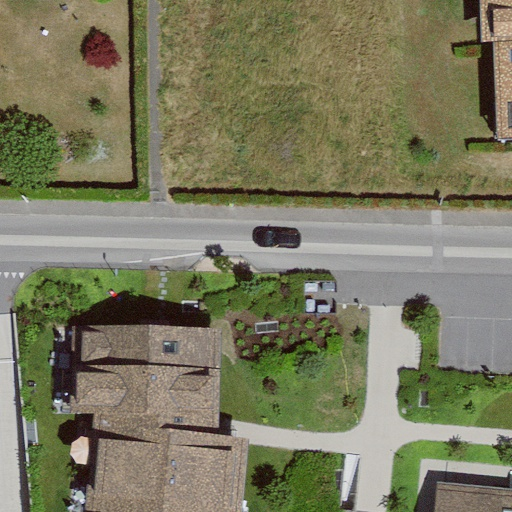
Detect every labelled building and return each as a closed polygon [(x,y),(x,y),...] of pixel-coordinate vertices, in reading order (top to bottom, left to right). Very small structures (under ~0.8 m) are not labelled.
[(511,0),(485,0),(487,46),(503,46),(506,138),(511,137),(511,0)] [(222,336),(78,331),(75,419),(96,420),(219,424),(222,336)] [(219,424),(96,420),(96,435),(221,446),(219,424)] [(242,511),(248,448),(221,446),(96,435),(89,511),(242,511)] [(511,511),(511,498),(447,491),(444,511),(511,511)]
